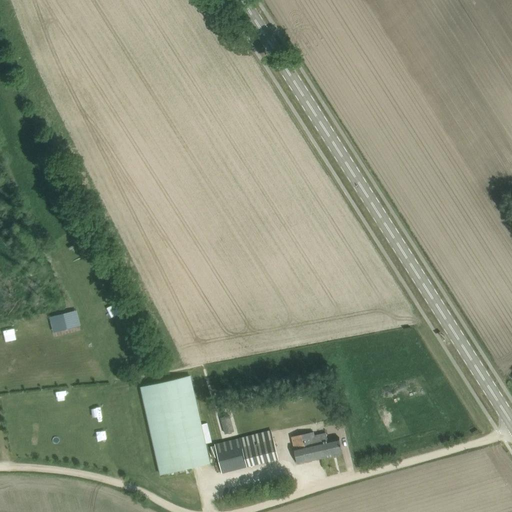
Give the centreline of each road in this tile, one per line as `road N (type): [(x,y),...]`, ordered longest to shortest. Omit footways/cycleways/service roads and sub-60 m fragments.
road 1 (primary): [(511,421),(243,0)]
road 2 (track): [(511,436),(243,511)]
road 3 (track): [(186,511),(110,478),(0,464)]
